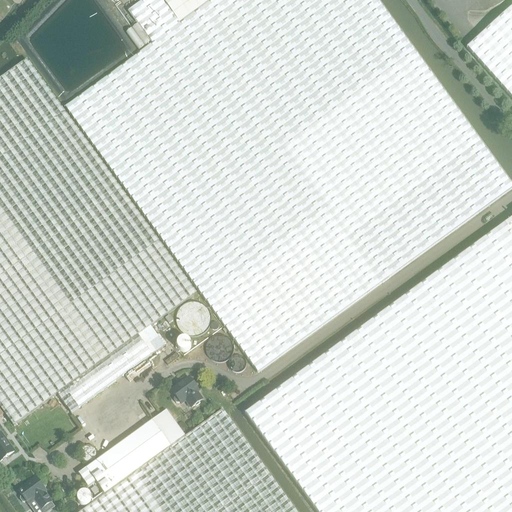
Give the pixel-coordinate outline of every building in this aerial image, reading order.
[(511,186),(376,0),(213,0),(152,45),(65,108),(258,374),(511,189),(511,186)] [(145,0),(129,12),(152,45),(213,0),(145,0)] [(511,0),(507,0),(511,4),(511,9),(467,49),(511,99),(511,0)] [(0,408),(13,427),(57,395),(138,336),(196,294),(27,61),(0,79),(0,408)] [(396,304),(246,415),(316,511),(511,511),(511,219),(511,220),(510,221),(505,225),(501,228),(396,304)] [(152,356),(138,336),(57,395),(71,414),(152,356)] [(189,379),(171,392),(176,398),(174,399),(174,401),(176,404),(178,405),(180,403),(181,405),(186,401),(192,409),(203,401),(197,393),(199,392),(189,379)] [(178,443),(105,495),(82,511),(294,511),(222,411),(178,443)] [(96,483),(105,495),(178,443),(169,430),(161,435),(152,422),(79,475),(88,488),(96,483)] [(0,462),(14,452),(1,434),(0,434),(0,462)] [(20,498),(20,500),(22,503),(24,504),(26,502),(28,505),(35,500),(42,510),(51,503),(44,493),(46,492),(36,479),(18,491),(22,497),(20,498)] [(94,496),(98,493),(94,488),(90,491),(94,496)]
